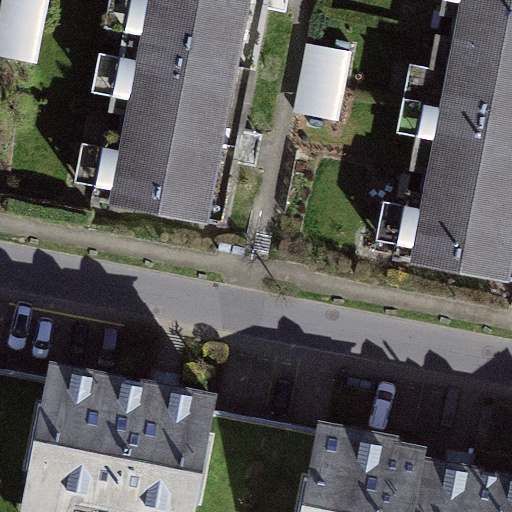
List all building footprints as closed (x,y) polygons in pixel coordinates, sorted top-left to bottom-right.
[(0,53),(42,62),(53,0),(6,0),(0,36),(0,53)] [(249,63),(260,0),(157,0),(149,45),(249,63)] [(511,0),(469,0),(452,98),(511,108),(511,0)] [(249,63),(149,45),(121,204),(221,221),(249,63)] [(447,52),(417,47),(402,130),(433,135),(447,52)] [(331,114),(342,58),(310,52),(299,108),(331,114)] [(511,271),(511,108),(452,98),(424,256),(511,271)] [(199,511),(223,379),(52,349),(22,511),(199,511)] [(511,511),(511,467),(327,420),(307,511),(511,511)]
